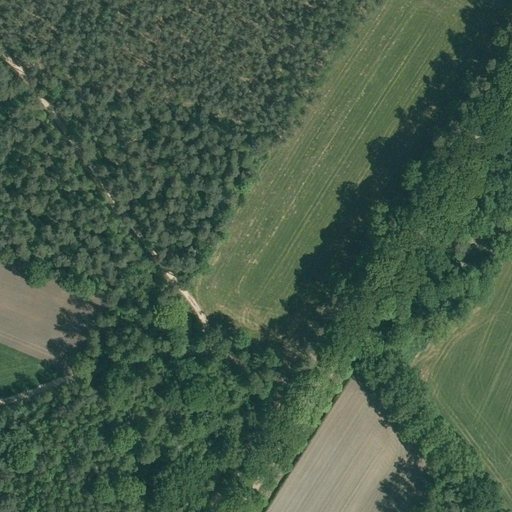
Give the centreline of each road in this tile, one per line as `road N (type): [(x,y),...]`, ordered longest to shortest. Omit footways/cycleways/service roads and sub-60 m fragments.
road 1 (track): [(511,95),(362,333)]
road 2 (track): [(362,333),(491,511)]
road 3 (track): [(362,333),(248,511)]
